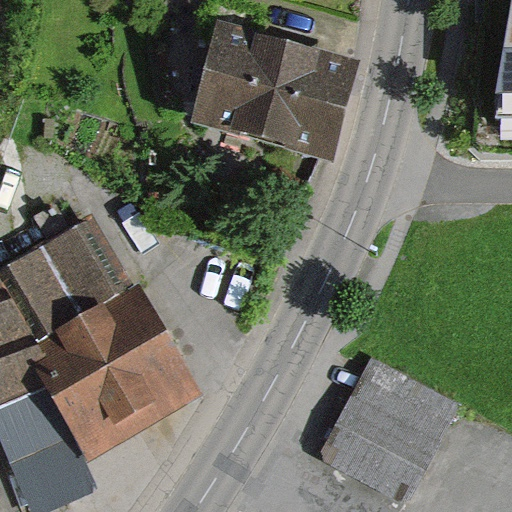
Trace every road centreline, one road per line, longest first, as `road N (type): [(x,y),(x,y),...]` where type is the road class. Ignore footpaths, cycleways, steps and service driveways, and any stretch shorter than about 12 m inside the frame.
road 1 (tertiary): [(367,180),(299,332),(196,511)]
road 2 (tertiary): [(409,0),(367,180)]
road 3 (residential): [(367,180),(511,187)]
